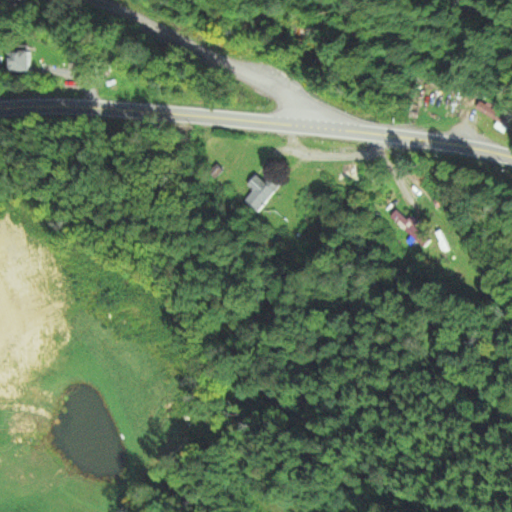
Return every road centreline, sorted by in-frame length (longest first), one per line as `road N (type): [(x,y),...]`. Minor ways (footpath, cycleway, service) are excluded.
road 1 (secondary): [(0,109),(63,100),(379,136),(511,162)]
road 2 (residential): [(0,12),(35,1),(109,5),(267,81),(313,127)]
